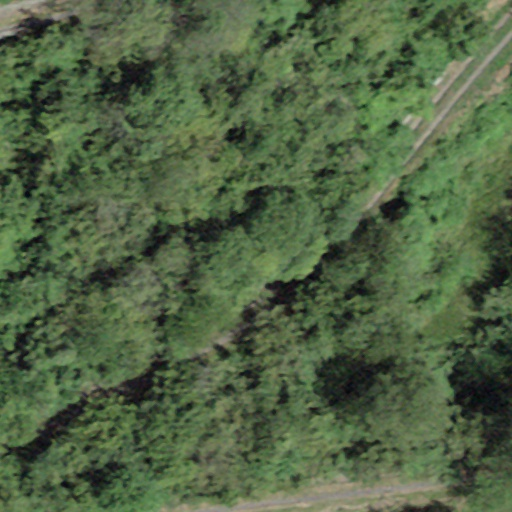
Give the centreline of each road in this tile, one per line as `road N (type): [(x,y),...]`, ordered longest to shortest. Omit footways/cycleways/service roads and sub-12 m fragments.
road 1 (track): [(511,23),(288,290),(227,332),(0,442)]
road 2 (track): [(195,511),(511,469)]
